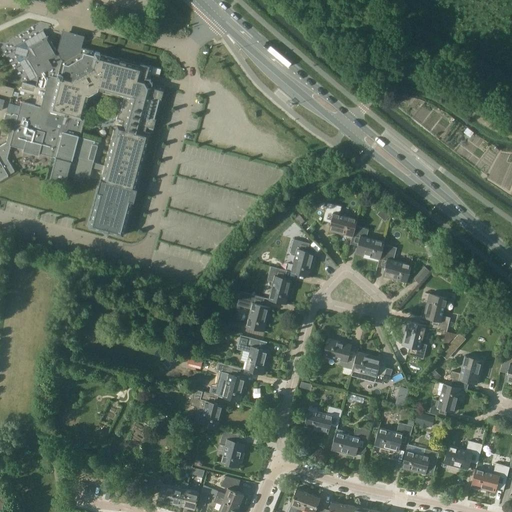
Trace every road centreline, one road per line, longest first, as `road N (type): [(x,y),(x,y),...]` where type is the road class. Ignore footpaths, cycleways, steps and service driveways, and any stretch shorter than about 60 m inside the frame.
road 1 (primary): [(511,262),(349,123)]
road 2 (residential): [(278,463),(476,511)]
road 3 (unclassified): [(349,123),(382,83),(396,78),(511,136)]
road 4 (primary): [(349,123),(208,0)]
road 5 (residential): [(278,463),(313,302)]
